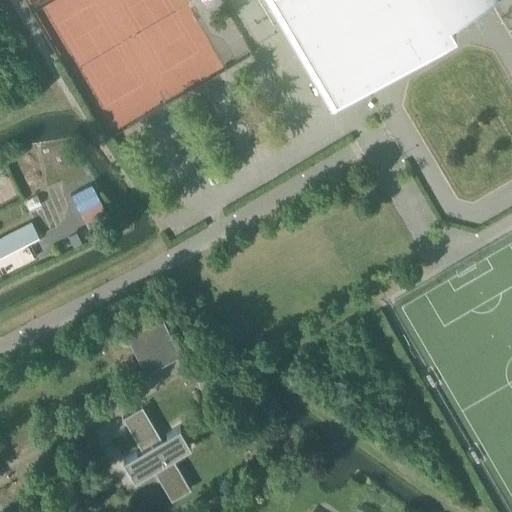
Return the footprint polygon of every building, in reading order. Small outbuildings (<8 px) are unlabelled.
[(267,0),(328,101),(345,91),(455,27),(448,15),(474,0),(267,0)] [(270,115),(265,107),(255,113),(260,121),(270,115)] [(24,202),(29,211),(41,205),(36,196),(24,202)] [(125,334),(136,355),(172,337),(161,316),(125,334)] [(431,386),(435,383),(429,373),(425,375),(431,386)] [(126,460),(135,477),(133,478),(134,480),(152,469),(169,497),(188,486),(172,457),(190,446),(190,445),(187,447),(177,430),(180,428),(179,427),(160,438),(142,406),(122,417),(141,449),(122,460),(123,462),(126,460)] [(475,462),(479,460),(473,450),(470,452),(475,462)]
